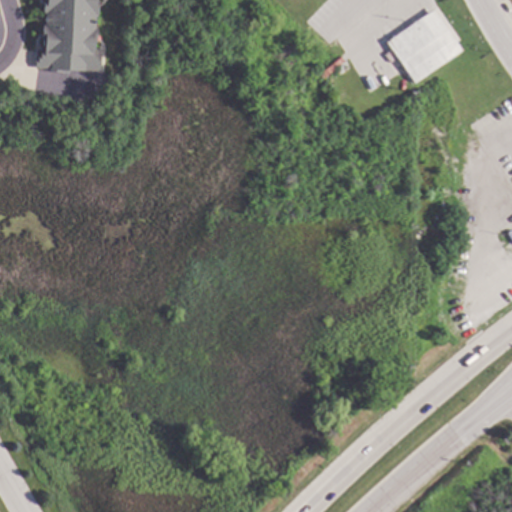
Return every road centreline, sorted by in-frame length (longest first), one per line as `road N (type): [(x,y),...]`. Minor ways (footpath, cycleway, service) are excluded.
road 1 (trunk): [(511,330),(304,511)]
road 2 (trunk): [(361,511),(461,428)]
